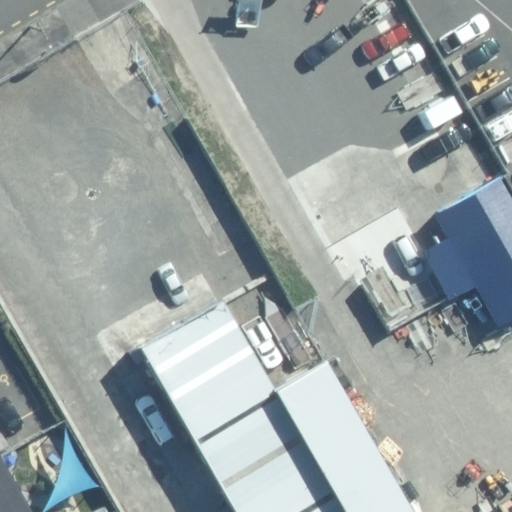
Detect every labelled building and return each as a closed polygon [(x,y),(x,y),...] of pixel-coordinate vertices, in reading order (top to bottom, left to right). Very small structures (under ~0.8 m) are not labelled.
[(297,52),(244,80),(296,177),(370,137),(381,158),(427,133),(410,100),(420,95),(406,68),(400,71),(361,0),(309,0),(278,17),(297,52)] [(511,193),(499,172),(432,210),(445,233),(426,244),(427,246),(421,250),(447,298),(474,283),(498,323),(511,314),(511,193)] [(426,244),(402,200),(373,217),(380,227),(343,249),(361,284),(421,250),(427,246),(426,244)] [(272,382),(222,295),(140,342),(237,511),(406,511),(318,356),(272,382)] [(55,511),(26,462),(0,477),(0,511),(55,511)]
